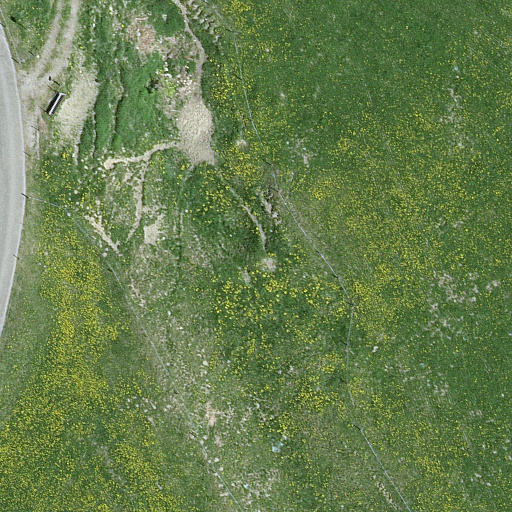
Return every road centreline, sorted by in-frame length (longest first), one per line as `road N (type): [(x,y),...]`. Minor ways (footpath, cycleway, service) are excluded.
road 1 (unclassified): [(0,80),(10,131),(0,270)]
road 2 (track): [(10,131),(54,44),(66,0)]
